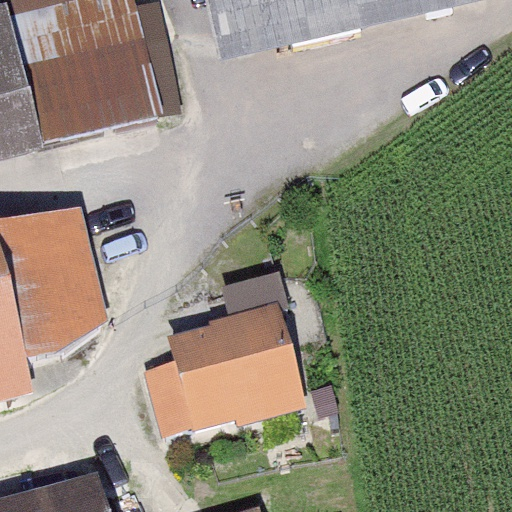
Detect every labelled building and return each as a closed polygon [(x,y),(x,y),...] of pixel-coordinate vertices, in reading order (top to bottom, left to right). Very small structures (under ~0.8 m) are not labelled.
[(123,0),(0,27),(0,172),(165,135),(134,0),(123,0)] [(494,0),(186,0),(207,83),(497,11),(494,0)] [(0,405),(20,399),(22,374),(117,347),(80,215),(0,237),(0,405)] [(292,287),(231,295),(236,337),(184,344),(197,443),(310,429),(292,287)] [(199,441),(178,374),(154,382),(175,448),(199,441)] [(11,511),(86,511),(82,493),(11,511)]
